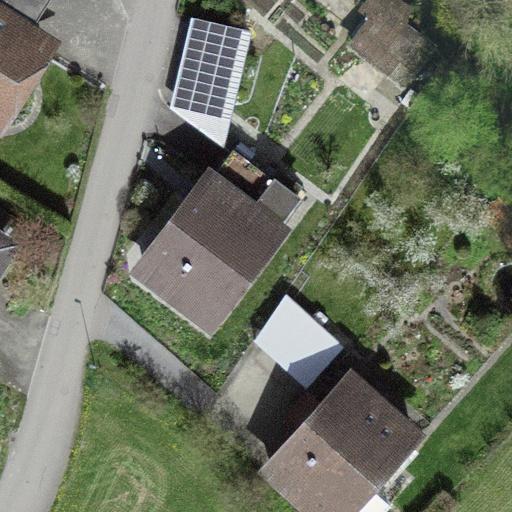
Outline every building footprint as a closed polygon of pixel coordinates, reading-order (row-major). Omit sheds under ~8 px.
[(0,0),(0,115),(44,46),(0,18),(0,0)] [(373,0),(345,39),(380,64),(409,25),(394,15),(396,0),(373,0)] [(167,91),(223,137),(251,27),(188,11),(167,91)] [(145,264),(212,313),(299,193),(232,144),(145,264)] [(511,186),(483,211),(511,246),(511,186)] [(316,511),(339,511),(408,437),(347,380),(268,467),(316,511)]
